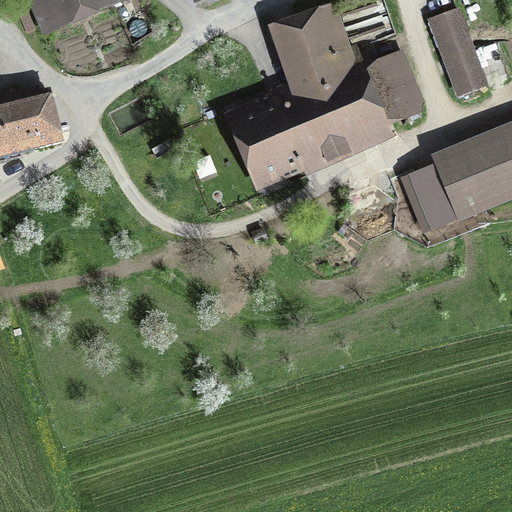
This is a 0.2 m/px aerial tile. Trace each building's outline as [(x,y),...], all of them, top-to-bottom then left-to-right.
[(25,0),(42,39),(131,2),(129,0),(25,0)] [(237,121),(261,180),(425,112),(403,54),(365,69),(358,50),(348,53),(331,7),(297,19),(308,52),(287,59),(302,96),(237,121)] [(487,86),(459,11),(431,22),(458,97),(487,86)] [(132,38),(135,39),(138,40),(142,39),(145,37),(146,35),(148,32),(148,28),(147,25),(145,23),(142,21),(139,20),(136,20),(133,21),(131,22),(128,25),(127,29),(128,32),(129,35),(132,38)] [(35,97),(0,106),(0,148),(59,134),(51,101),(37,105),(35,97)] [(511,179),(511,124),(441,152),(460,200),(511,179)] [(262,231),(253,235),(257,245),(266,241),(262,231)]
